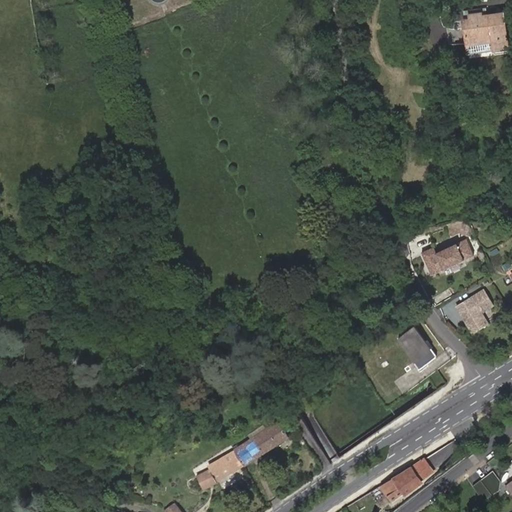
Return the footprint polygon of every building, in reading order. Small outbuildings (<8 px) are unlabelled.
[(485,16),(484,8),(463,11),(464,21),(470,20),(470,16),(481,14),(481,17),(485,16)] [(492,39),(506,37),(503,14),(485,16),(481,17),(481,14),(470,16),(470,20),(464,21),(467,47),(493,43),(492,39)] [(509,50),(506,37),(492,39),(493,43),(467,47),(469,56),(509,50)] [(469,230),(466,223),(458,222),(445,226),(451,237),(458,234),(465,237),(469,230)] [(480,248),(475,239),(470,242),(475,250),(480,248)] [(436,253),(434,248),(422,253),(431,275),(474,257),(467,240),(436,253)] [(486,290),(458,306),(473,333),(489,324),(483,312),(495,305),(486,290)] [(437,359),(415,329),(399,340),(421,371),(437,359)] [(387,350),(378,347),(375,348),(370,353),(372,363),(377,367),(384,367),(389,362),(390,356),(387,350)] [(236,450),(246,465),(291,436),(280,420),(236,450)] [(205,489),(246,465),(236,450),(221,460),(224,464),(198,477),(205,489)] [(425,459),(422,461),(429,474),(433,472),(425,459)] [(418,476),(399,487),(402,492),(421,481),(420,479),(429,474),(422,461),(412,466),(418,476)] [(412,466),(394,477),(395,479),(382,487),(385,493),(398,486),(399,487),(418,476),(412,466)] [(472,487),(480,500),(500,488),(492,474),(472,487)] [(166,510),(167,511),(184,511),(177,501),(166,510)]
